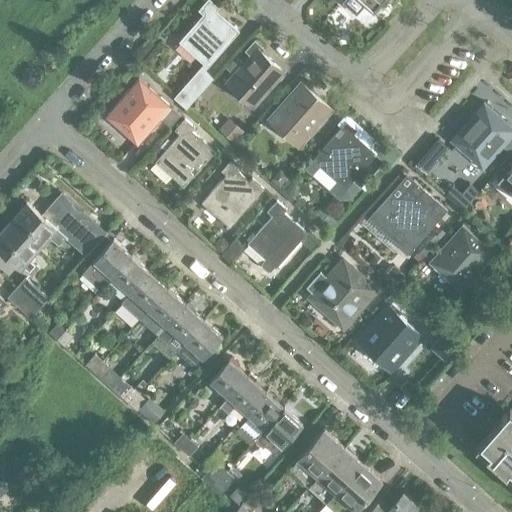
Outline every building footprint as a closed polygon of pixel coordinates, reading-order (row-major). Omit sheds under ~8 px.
[(219,7),(213,1),(211,0),(207,0),(199,9),(204,13),(180,42),(203,63),(201,66),(174,97),(186,108),(214,77),(205,69),(215,57),(239,30),(216,10),(219,7)] [(384,0),(344,0),(343,1),(356,13),(364,5),(373,13),(384,0)] [(368,26),(363,27),(359,31),(366,37),(373,30),(368,26)] [(251,54),(244,61),(237,55),(226,68),(233,74),(225,83),(252,107),(285,71),(262,51),(265,48),(255,39),(246,49),(251,54)] [(139,77),(130,87),(105,115),(137,144),(161,118),(170,126),(181,114),(139,77)] [(302,80),(292,91),(267,119),(300,148),(331,112),(308,92),(312,88),(302,80)] [(511,124),(485,101),(475,112),(450,140),(472,158),(466,165),(478,175),(483,168),(484,169),(511,136),(511,124)] [(181,132),(163,152),(156,160),(183,185),(214,150),(192,130),(195,126),(185,118),(176,128),(181,132)] [(348,120),(338,131),(313,159),(346,188),(378,153),(355,133),(358,129),(348,120)] [(427,170),(448,146),(438,138),(417,161),(427,170)] [(227,173),(209,193),(202,201),(229,226),(264,187),(252,177),(249,180),(238,171),(242,167),(232,159),(223,169),(227,173)] [(511,166),(498,182),(509,192),(511,188),(511,166)] [(415,180),(405,191),(399,198),(391,191),(380,204),(392,214),(385,222),(402,238),(397,243),(409,254),(414,248),(421,239),(448,209),(415,180)] [(26,201),(9,221),(39,247),(48,236),(58,245),(65,238),(85,256),(106,232),(61,192),(41,215),(26,201)] [(274,214),(256,234),(248,243),(276,267),(307,232),(285,212),(288,208),(278,199),(268,210),(274,214)] [(335,220),(332,211),(322,215),(325,223),(335,220)] [(39,247),(9,221),(0,230),(0,247),(31,276),(39,267),(29,258),(39,247)] [(463,223),(454,234),(429,262),(462,291),(493,256),(470,236),(473,232),(463,223)] [(315,240),(309,235),(303,241),(310,247),(315,240)] [(93,260),(94,260),(82,273),(101,289),(112,276),(132,254),(113,237),(93,260)] [(223,239),(219,239),(214,244),(222,251),(228,244),(223,239)] [(150,270),(132,254),(112,276),(130,292),(150,270)] [(345,258),(335,269),(328,277),(321,271),(307,287),(314,293),(310,297),(343,327),(378,288),(345,258)] [(511,268),(511,267),(507,263),(501,270),(506,275),(511,268)] [(403,275),(396,268),(390,274),(383,269),(380,273),(378,275),(392,287),(403,275)] [(168,287),(150,270),(130,292),(122,301),(140,317),(168,287)] [(40,307),(48,298),(25,277),(17,286),(40,307)] [(40,307),(17,286),(7,297),(31,317),(40,307)] [(186,303),(168,287),(140,317),(158,334),(186,303)] [(393,302),(384,313),(359,341),(392,370),(423,335),(400,314),(403,310),(393,302)] [(204,319),(186,303),(158,334),(176,350),(204,319)] [(223,336),(204,319),(176,350),(195,366),(203,358),(223,336)] [(58,320),(49,331),(57,338),(66,328),(58,320)] [(66,328),(57,338),(64,345),(73,334),(66,328)] [(93,370),(102,360),(94,353),(85,363),(93,370)] [(249,374),(230,357),(210,380),(228,396),(220,404),(221,405),(249,374)] [(101,377),(110,366),(102,360),(93,370),(101,377)] [(267,390),(249,374),(221,405),(228,412),(236,403),(247,412),(267,390)] [(129,402),(139,392),(131,385),(121,396),(129,402)] [(285,406),(267,390),(247,412),(250,415),(241,425),(256,438),(257,437),(285,406)] [(139,392),(129,402),(137,409),(146,398),(139,392)] [(303,423),(285,406),(257,437),(275,453),(282,445),(283,445),(303,423)] [(511,409),(510,407),(483,438),(476,445),(478,446),(481,442),(490,450),(487,454),(506,471),(509,467),(511,469),(511,409)] [(289,466),(309,483),(345,443),(325,426),(289,466)] [(191,438),(182,449),(189,455),(198,445),(191,438)] [(345,443),(309,483),(328,500),(364,460),(345,443)] [(364,460),(328,500),(340,511),(352,511),(383,478),(364,460)] [(216,461),(201,478),(220,494),(234,477),(216,461)] [(384,511),(386,511),(387,511),(420,511),(423,509),(403,491),(390,505),(382,497),(368,511),(384,511)] [(115,511),(118,509),(106,499),(105,500),(99,495),(83,511),(115,511)] [(232,511),(252,511),(241,502),(232,511)]
